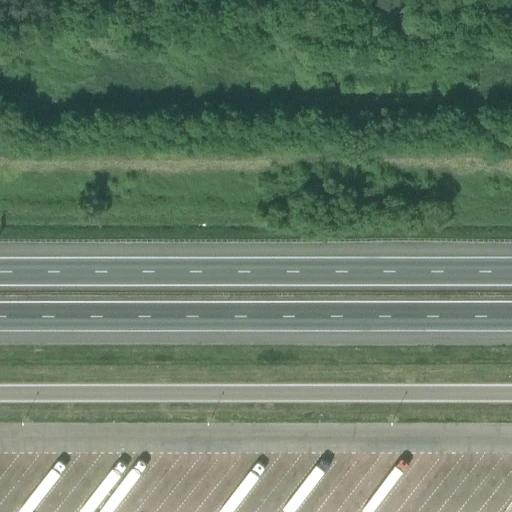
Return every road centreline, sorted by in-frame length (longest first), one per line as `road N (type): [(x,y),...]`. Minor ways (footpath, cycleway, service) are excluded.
road 1 (motorway): [(0,319),(511,318)]
road 2 (motorway): [(511,273),(0,274)]
